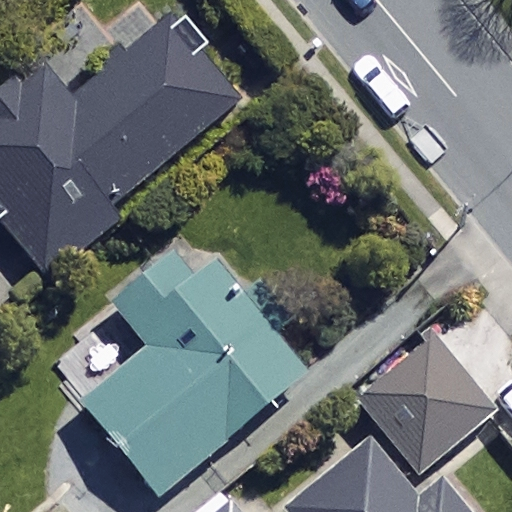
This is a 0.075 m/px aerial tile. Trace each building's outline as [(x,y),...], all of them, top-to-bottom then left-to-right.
[(237,103),(167,19),(68,101),(39,66),(0,98),(0,223),(38,269),(237,103)] [(306,370),(192,231),(106,302),(143,347),(77,402),(154,496),(306,370)] [(490,415),(428,336),(351,397),(414,476),(490,415)] [(366,446),(288,511),(461,511),(441,488),(418,507),(366,446)] [(239,511),(231,501),(217,511),(239,511)]
